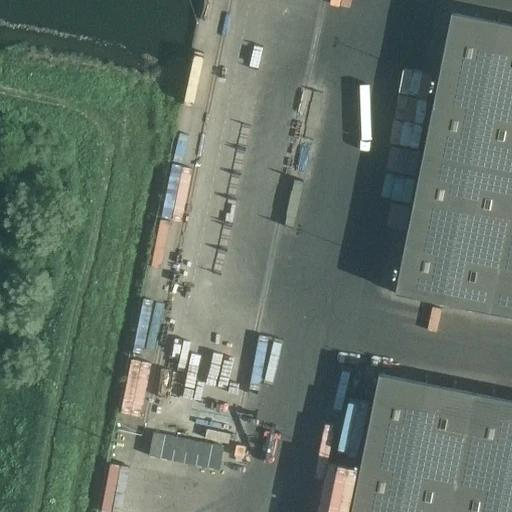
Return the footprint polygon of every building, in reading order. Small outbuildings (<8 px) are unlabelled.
[(511,25),(500,23),(500,19),(499,19),(498,23),(476,19),(477,15),(475,14),(474,18),(457,15),(457,13),(455,13),(456,11),(452,10),(451,13),(455,14),(451,34),(447,33),(447,35),(451,35),(446,57),(442,56),(442,58),(446,59),(442,81),(438,80),(437,82),(441,83),(437,104),(433,103),(433,105),(437,106),(432,128),(428,127),(428,129),(432,130),(428,151),(424,151),(423,152),(427,153),(423,175),(419,174),(418,176),(422,177),(418,198),(414,198),(414,199),(418,200),(413,222),(409,221),(409,223),(413,224),(409,245),(405,245),(404,246),(408,247),(404,269),(400,268),(399,270),(403,271),(400,290),(396,290),(395,293),(399,294),(399,292),(401,292),(401,290),(419,294),(418,298),(420,298),(421,294),(442,299),(442,302),(443,303),(444,299),(470,304),(469,308),(470,308),(471,304),(490,308),(489,312),(490,312),(491,308),(510,312),(509,316),(510,316),(511,312),(511,25)] [(224,347),(218,347),(218,359),(212,359),(213,341),(197,340),(196,367),(212,367),(212,366),(223,366),(224,347)] [(179,414),(181,386),(173,386),(174,375),(179,376),(179,370),(164,369),(162,413),(179,414)] [(511,511),(511,401),(494,398),(495,394),(493,393),(492,397),(474,394),(475,390),(473,389),(472,393),(454,390),(455,386),(453,385),(452,389),(427,384),(428,380),(426,380),(425,384),(403,379),(404,375),(402,375),(402,379),(384,375),(385,374),(383,373),(383,371),(379,370),(379,374),(383,375),(379,394),(375,394),(374,395),(378,396),(374,418),(370,417),(370,419),(373,420),(369,441),(365,441),(365,442),(369,443),(364,465),(360,464),(360,466),(364,467),(360,489),(356,488),(355,490),(359,490),(355,511),(351,511),(350,511),(511,511)] [(188,422),(232,429),(240,381),(196,374),(188,422)] [(225,441),(165,434),(162,459),(222,465),(225,441)]
